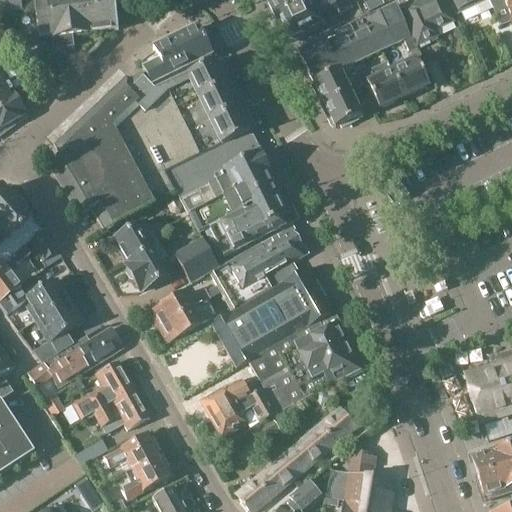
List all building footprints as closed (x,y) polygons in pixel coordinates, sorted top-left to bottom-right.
[(0,0),(0,15),(21,13),(21,15),(27,14),(34,13),(38,39),(51,38),(53,52),(72,50),(71,39),(77,38),(72,0),(0,0)] [(72,0),(77,38),(118,33),(114,7),(121,6),(125,1),(124,0),(72,0)] [(264,0),(267,5),(274,20),(315,0),(264,0)] [(315,0),(274,20),(286,45),(295,40),(294,38),(351,10),(346,0),(315,0)] [(397,5),(412,39),(416,48),(438,38),(435,32),(454,24),(442,0),(426,0),(414,6),(411,0),(406,0),(398,4),(397,5)] [(446,0),(454,14),(458,12),(460,15),(489,2),(499,28),(511,23),(511,26),(511,23),(502,0),(446,0)] [(511,0),(502,0),(511,23),(511,0)] [(322,41),(299,52),(314,85),(351,68),(404,43),(412,39),(397,5),(398,4),(397,3),(387,8),(371,17),(366,19),(322,41)] [(155,55),(139,66),(150,87),(166,79),(167,80),(211,59),(197,30),(153,51),(155,55)] [(412,39),(404,43),(409,54),(416,51),(415,48),(416,48),(412,39)] [(0,137),(25,119),(22,112),(33,105),(1,49),(0,48),(0,137)] [(403,60),(389,67),(391,73),(404,99),(405,99),(429,87),(426,81),(425,77),(417,62),(417,61),(413,62),(405,66),(403,60)] [(387,64),(361,76),(365,85),(367,84),(372,96),(365,99),(372,113),(372,112),(379,109),(380,111),(404,99),(391,73),(389,67),(387,64)] [(189,77),(199,99),(225,88),(213,65),(189,77)] [(351,68),(314,85),(325,107),(332,123),(336,131),(363,119),(362,117),(368,114),(362,101),(361,100),(357,91),(361,90),(351,68)] [(68,155),(46,168),(77,221),(89,214),(101,235),(176,195),(179,203),(215,184),(213,180),(224,175),(222,172),(260,154),(248,135),(246,131),(221,144),(199,99),(189,77),(153,95),(138,80),(131,87),(125,81),(60,142),(68,155)] [(221,144),(246,131),(231,100),(225,88),(199,99),(221,144)] [(187,217),(188,217),(267,177),(270,176),(260,154),(222,172),(224,175),(213,180),(215,184),(179,203),(187,217)] [(267,177),(188,217),(198,237),(205,233),(277,198),(267,177)] [(0,307),(19,293),(22,291),(4,267),(5,265),(11,273),(20,265),(30,257),(23,250),(29,244),(33,242),(45,262),(57,254),(43,231),(38,236),(29,226),(30,224),(2,191),(0,192),(0,307)] [(224,260),(232,255),(232,256),(291,226),(277,198),(205,233),(220,261),(223,259),(224,260)] [(172,199),(167,202),(165,206),(170,215),(176,216),(180,214),(182,208),(177,200),(172,199)] [(113,243),(127,267),(127,268),(161,249),(153,234),(149,236),(143,226),(113,243)] [(178,239),(170,227),(160,233),(167,245),(178,239)] [(224,305),(230,315),(282,286),(276,275),(304,259),(301,254),(293,236),(297,234),(293,228),(292,228),(293,229),(208,277),(224,305)] [(128,281),(132,282),(140,295),(172,276),(169,270),(177,265),(189,286),(217,270),(201,243),(173,259),(173,258),(165,263),(164,263),(168,260),(161,249),(127,268),(127,267),(124,268),(126,271),(124,275),(128,281)] [(221,321),(210,327),(235,372),(235,373),(245,367),(248,366),(334,316),(308,271),(282,286),(230,315),(221,321)] [(26,303),(24,305),(34,321),(36,323),(39,321),(67,305),(59,290),(56,292),(51,284),(24,300),(26,303)] [(152,321),(158,331),(176,321),(206,303),(207,304),(210,302),(204,292),(187,303),(183,296),(149,316),(152,321)] [(26,303),(24,300),(19,293),(0,307),(0,310),(6,319),(24,305),(26,303)] [(201,327),(215,319),(207,304),(206,303),(176,321),(158,331),(167,347),(201,327)] [(67,305),(36,323),(54,354),(70,345),(65,337),(78,330),(73,321),(76,319),(67,305)] [(334,316),(248,366),(260,386),(271,381),(346,344),(337,326),(339,325),(334,316)] [(74,346),(88,371),(121,351),(110,332),(90,345),(81,350),(78,344),(74,346)] [(271,381),(288,411),(330,389),(346,379),(346,380),(362,372),(357,362),(354,363),(346,344),(271,381)] [(36,390),(51,378),(58,390),(88,371),(74,346),(60,355),(43,365),(41,366),(30,374),(27,376),(33,386),(36,390)] [(61,350),(54,354),(51,349),(44,353),(49,361),(63,353),(61,350)] [(0,381),(2,380),(14,372),(0,351),(0,381)] [(462,375),(479,429),(511,418),(511,351),(499,355),(487,359),(490,367),(462,375)] [(80,423),(93,416),(111,406),(133,393),(118,366),(95,379),(101,390),(71,407),(80,423)] [(2,380),(0,381),(0,403),(1,403),(13,395),(2,380)] [(261,394),(211,423),(221,441),(246,427),(241,418),(251,412),(260,427),(288,411),(271,381),(260,386),(263,392),(261,394)] [(226,391),(201,406),(211,423),(261,394),(255,383),(247,388),(245,389),(241,382),(225,390),(226,391)] [(79,385),(73,388),(78,396),(83,393),(79,385)] [(331,403),(325,392),(313,398),(319,409),(331,403)] [(111,406),(93,416),(106,438),(123,428),(126,434),(149,421),(133,393),(111,406)] [(64,413),(54,397),(42,404),(52,420),(64,413)] [(0,403),(0,477),(34,455),(1,403),(0,403)] [(303,474),(354,431),(338,411),(286,455),(303,474)] [(273,423),(262,429),(268,440),(279,434),(273,423)] [(257,446),(268,440),(262,429),(251,435),(257,446)] [(125,464),(130,474),(161,458),(149,436),(104,460),(110,472),(125,464)] [(471,461),(478,482),(511,471),(511,442),(508,443),(509,447),(506,448),(506,449),(471,461)] [(101,443),(74,459),(80,469),(107,454),(101,443)] [(219,453),(226,464),(236,458),(229,447),(219,453)] [(341,505),(340,511),(389,511),(393,484),(371,481),(374,457),(354,454),(351,476),(334,473),(322,507),(337,510),(338,505),(341,505)] [(246,511),(257,511),(303,474),(286,455),(235,498),(246,511)] [(126,504),(172,479),(161,458),(130,474),(136,485),(120,493),(126,504)] [(88,480),(99,474),(93,463),(82,469),(88,480)] [(511,471),(478,482),(485,504),(493,502),(511,495),(511,471)] [(74,489),(81,499),(92,491),(85,481),(74,489)] [(309,511),(323,501),(309,484),(288,500),(289,501),(279,509),(280,511),(279,511),(309,511)] [(189,511),(187,508),(183,511),(173,491),(152,503),(156,511),(189,511)] [(123,511),(125,511),(121,503),(110,509),(111,511),(123,511)]
